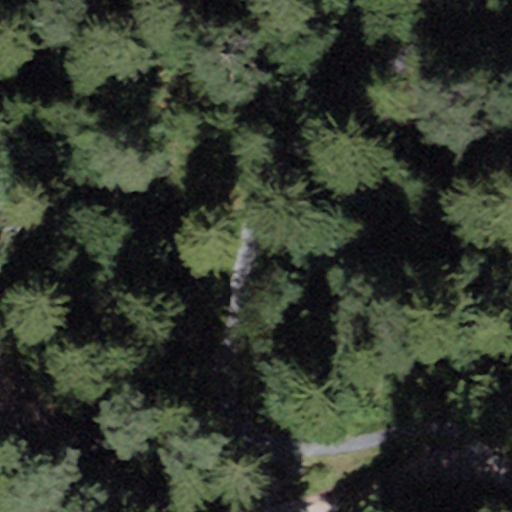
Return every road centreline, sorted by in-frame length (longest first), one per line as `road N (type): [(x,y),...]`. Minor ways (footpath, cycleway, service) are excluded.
road 1 (track): [(440,0),(425,42),(284,147),(227,333),(229,391),(251,437),(320,450),(432,423),(468,432),(491,465)]
road 2 (track): [(304,511),(434,468),(491,465),(511,474)]
road 3 (track): [(0,393),(169,511)]
